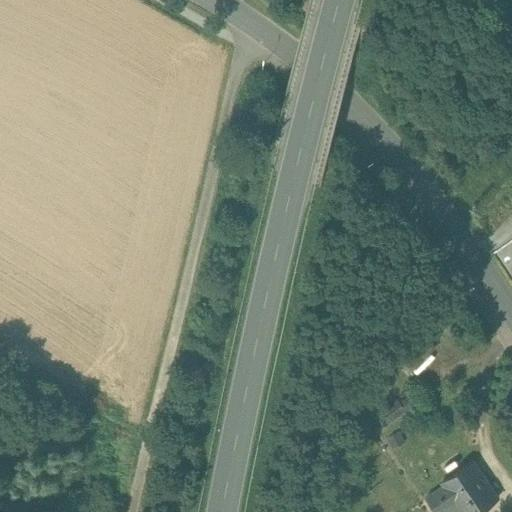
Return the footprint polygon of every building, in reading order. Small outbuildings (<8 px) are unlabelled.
[(417,333),(390,359),(408,377),(435,351),(417,333)] [(374,406),(391,390),(379,376),(362,392),(374,406)] [(400,404),(397,401),(366,424),(375,436),(386,427),(404,413),(409,421),(426,409),(421,401),(418,402),(413,394),(400,404)] [(366,424),(360,416),(348,425),(363,444),(375,436),(366,424)] [(477,511),(497,498),(472,462),(442,482),(444,486),(426,498),(434,511),(453,511),(460,508),(462,511),(477,511)]
